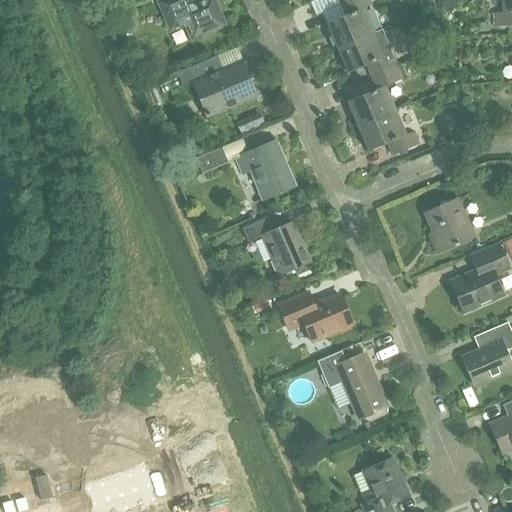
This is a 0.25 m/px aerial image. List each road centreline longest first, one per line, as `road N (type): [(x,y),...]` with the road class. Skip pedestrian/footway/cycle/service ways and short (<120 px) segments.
road 1 (residential): [(460,483),(384,278),(366,270),(340,207)]
road 2 (residential): [(340,207),(268,21)]
road 3 (residential): [(340,207),(481,147),(511,145)]
